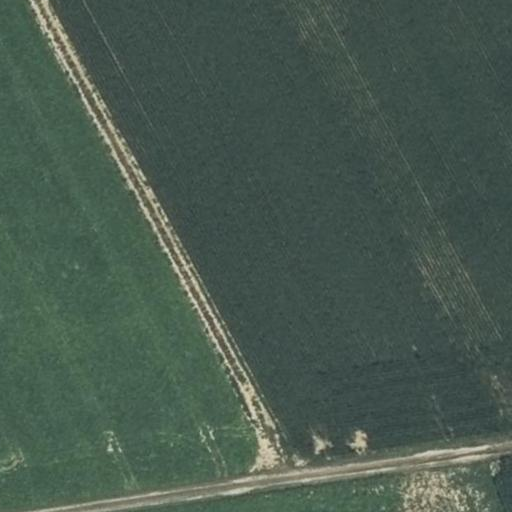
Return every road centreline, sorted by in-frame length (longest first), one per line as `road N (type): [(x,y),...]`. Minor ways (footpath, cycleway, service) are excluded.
road 1 (track): [(291,477),(37,0)]
road 2 (track): [(511,444),(69,511)]
